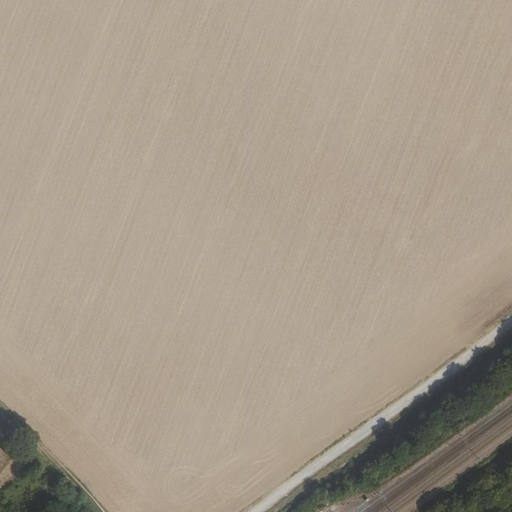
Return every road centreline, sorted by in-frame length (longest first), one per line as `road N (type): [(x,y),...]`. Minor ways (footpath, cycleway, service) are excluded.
road 1 (unclassified): [(511,317),(254,511)]
road 2 (track): [(0,409),(95,511)]
